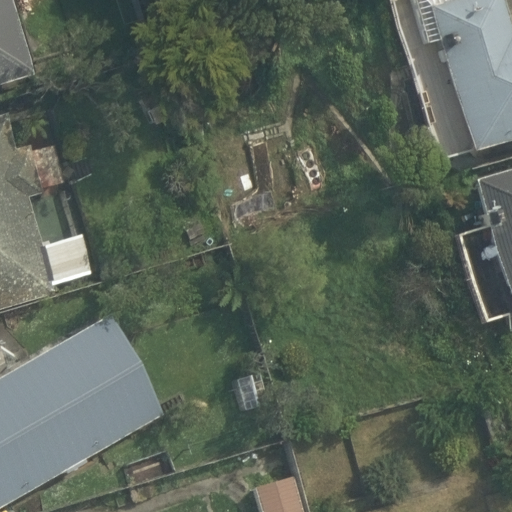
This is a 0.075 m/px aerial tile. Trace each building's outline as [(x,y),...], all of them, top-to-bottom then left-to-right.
[(9,0),(0,0),(0,89),(33,79),(9,0)] [(511,36),(510,37),(498,0),(413,0),(428,48),(437,45),(471,157),(511,145),(511,36)] [(0,313),(53,297),(50,288),(89,277),(79,238),(38,250),(26,200),(36,196),(26,151),(15,155),(5,118),(0,119),(0,313)] [(511,172),(474,184),(511,312),(511,172)] [(411,245),(399,209),(369,218),(380,254),(411,245)] [(107,317),(0,378),(0,511),(161,416),(107,317)] [(258,511),(301,511),(292,479),(253,491),(258,511)]
